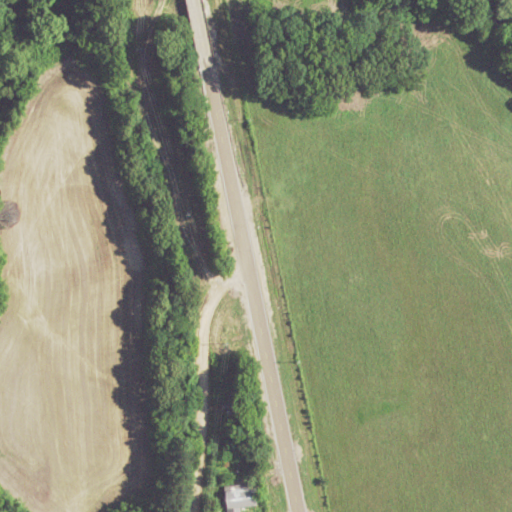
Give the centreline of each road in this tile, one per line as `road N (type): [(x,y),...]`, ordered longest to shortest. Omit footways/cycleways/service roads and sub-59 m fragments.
road 1 (primary): [(296,511),(207,67)]
road 2 (residential): [(185,511),(206,298)]
